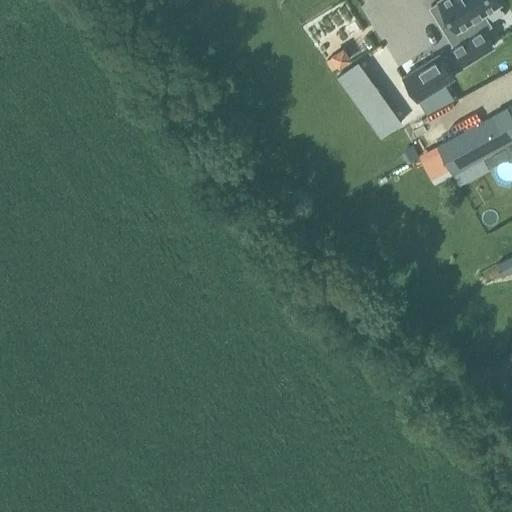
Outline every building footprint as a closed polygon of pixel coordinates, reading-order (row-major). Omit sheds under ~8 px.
[(440,0),(465,39),(464,40),(455,45),(465,62),(493,46),(483,30),(491,25),(490,23),(482,11),(499,1),(498,0),(440,0)] [(440,55),(404,77),(418,99),(454,77),(440,55)] [(511,113),(508,107),(438,145),(451,168),(453,173),(482,158),(508,144),(511,141),(511,113)] [(418,108),(400,118),(426,166),(444,157),(418,108)] [(511,257),(498,265),(504,276),(511,272),(511,257)] [(511,406),(511,370),(496,381),(511,406)]
